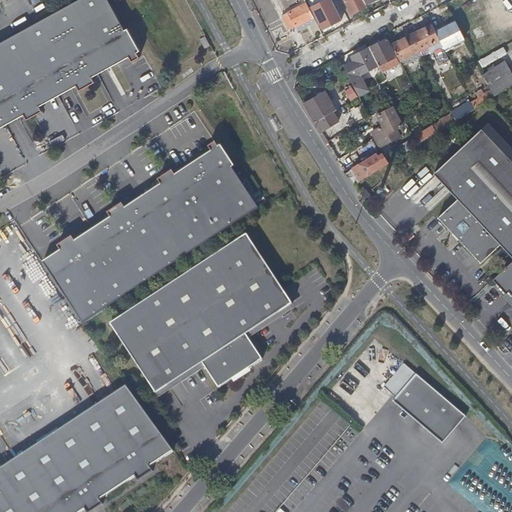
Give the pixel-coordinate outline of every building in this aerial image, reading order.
[(79,0),(0,43),(0,132),(24,119),(27,124),(43,115),(40,111),(77,90),(80,94),(96,86),(93,81),(130,60),(132,65),(140,61),(137,56),(140,55),(124,31),(126,29),(107,0),(79,0)] [(351,15),(366,7),(365,6),(362,0),(345,0),(344,1),(351,15)] [(290,30),(310,19),(303,5),(275,18),(282,33),(290,30)] [(333,6),(314,15),(322,30),(341,20),(333,6)] [(497,18),(479,28),(495,58),(511,45),(511,44),(500,27),(497,18)] [(313,25),(310,19),(290,30),(293,35),(313,25)] [(463,41),(454,23),(434,33),(441,46),(443,50),(463,41)] [(434,33),(430,25),(410,35),(419,52),(421,55),(441,46),(434,33)] [(419,52),(410,35),(391,45),(399,62),(419,52)] [(385,40),(350,58),(353,65),(359,76),(382,63),(384,65),(387,64),(385,61),(395,57),(385,40)] [(511,85),(511,79),(502,63),(482,76),(493,97),(511,85)] [(359,76),(353,65),(344,69),(356,94),(366,89),(359,76)] [(352,87),(344,92),(350,101),(357,97),(352,87)] [(303,104),(320,132),(337,121),(326,102),(328,101),(323,93),(303,104)] [(372,133),(374,137),(379,146),(399,136),(395,129),(400,126),(389,103),(375,112),(381,123),(378,125),(380,129),(372,133)] [(365,118),(358,106),(348,112),(352,118),(347,122),(351,128),(365,118)] [(439,119),(443,128),(453,124),(450,115),(439,119)] [(501,243),(511,254),(511,146),(488,121),(434,172),(457,197),(438,215),(483,261),(501,243)] [(420,143),(437,132),(432,125),(415,136),(420,143)] [(39,260),(82,324),(259,208),(232,168),(235,166),(219,142),(216,144),(213,140),(206,144),(209,149),(174,172),(171,167),(156,177),(159,182),(123,205),(120,200),(105,210),(108,215),(73,238),(70,233),(55,243),(58,248),(39,260)] [(408,142),(400,145),(403,153),(411,150),(408,142)] [(351,168),(359,181),(389,163),(385,157),(366,168),(362,160),(351,168)] [(58,188),(53,191),(68,220),(74,217),(58,188)] [(365,195),(376,207),(380,203),(370,192),(365,195)] [(248,234),(111,324),(157,393),(199,365),(215,391),(268,356),(251,331),(293,303),(248,234)] [(511,260),(491,280),(505,294),(508,291),(511,295),(511,260)] [(410,373),(387,400),(437,441),(448,427),(450,427),(460,415),(410,373)] [(130,385),(0,469),(0,511),(81,511),(173,452),(130,385)]
